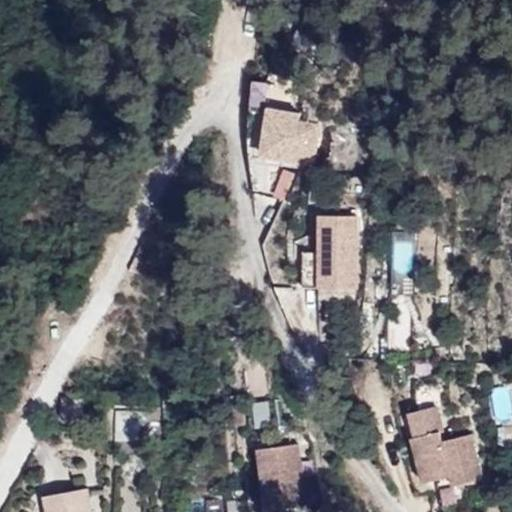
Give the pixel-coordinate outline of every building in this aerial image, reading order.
[(325,110),(265,102),(259,149),(315,161),(325,110)] [(354,212),(317,211),(316,283),(354,283),(354,212)] [(70,399),(47,397),(40,422),(68,423),(70,399)] [(438,426),(409,434),(420,477),(448,471),(450,480),(482,473),(471,428),(441,436),(438,426)] [(297,439),(256,445),(265,503),(305,498),(297,439)] [(42,491),(46,511),(91,511),(86,483),(42,491)]
